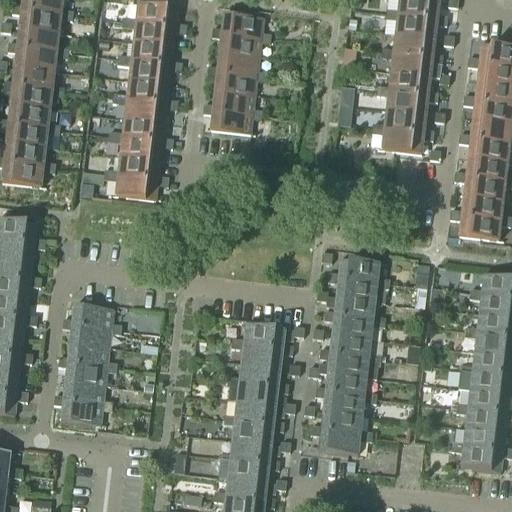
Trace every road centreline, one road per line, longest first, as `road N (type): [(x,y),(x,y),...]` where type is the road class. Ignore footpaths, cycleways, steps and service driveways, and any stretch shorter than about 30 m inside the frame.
road 1 (residential): [(41,444),(60,270),(173,283)]
road 2 (residential): [(173,283),(206,0)]
road 3 (residential): [(471,8),(440,250)]
road 4 (residential): [(506,511),(315,487),(293,487),(293,511)]
road 5 (residential): [(173,283),(311,301),(304,373)]
road 6 (residential): [(106,511),(112,462),(104,453),(41,444)]
